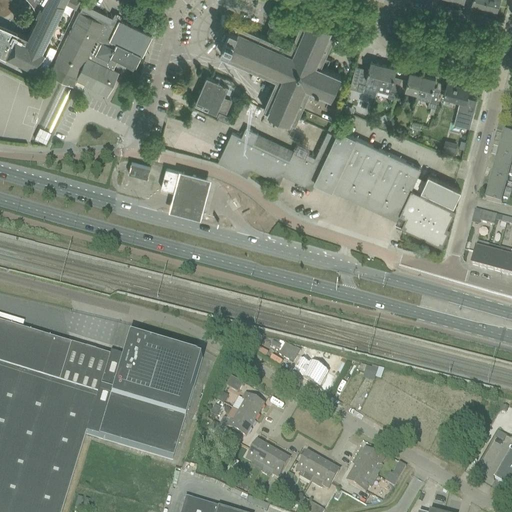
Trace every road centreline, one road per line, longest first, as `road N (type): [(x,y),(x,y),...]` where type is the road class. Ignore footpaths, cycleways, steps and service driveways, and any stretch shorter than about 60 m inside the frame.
road 1 (primary): [(511,314),(0,173)]
road 2 (primary): [(0,199),(511,338)]
road 3 (residential): [(450,272),(303,226),(217,171),(138,153)]
road 4 (unclassified): [(299,392),(173,322),(0,276)]
road 5 (residential): [(450,272),(502,74)]
road 6 (unclassified): [(504,511),(352,421)]
road 7 (residential): [(299,392),(272,439),(292,450),(299,440),(330,458),(352,421)]
road 8 (residential): [(138,153),(174,13),(170,1)]
road 9 (residential): [(502,74),(390,45),(385,21)]
road 10 (residential): [(138,153),(0,154)]
road 11 (residential): [(385,21),(505,53)]
road 12 (residential): [(511,32),(391,0)]
